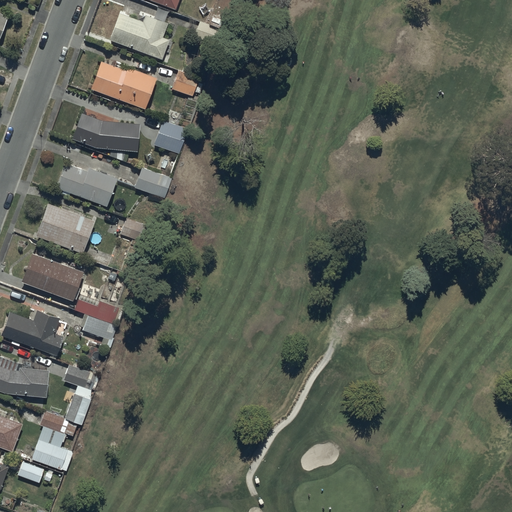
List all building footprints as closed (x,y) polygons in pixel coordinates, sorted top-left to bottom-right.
[(148,0),(175,10),(179,0),(148,0)] [(0,41),(9,17),(0,13),(0,41)] [(120,14),(110,40),(163,61),(171,41),(163,39),(169,24),(146,15),(143,23),(120,14)] [(127,72),(101,62),(91,90),(146,110),(157,78),(128,68),(127,72)] [(199,79),(178,71),(172,89),(193,97),(195,92),(200,94),(204,85),(198,82),(199,79)] [(140,125),(102,121),(82,114),(72,140),(96,149),(138,152),(140,125)] [(163,121),(162,123),(154,145),(180,154),(188,131),(163,121)] [(66,165),(58,189),(108,206),(117,180),(89,170),(88,173),(66,165)] [(171,180),(143,168),(142,169),(135,188),(163,199),(171,180)] [(49,205),(37,237),(83,254),(95,222),(49,205)] [(84,274),(32,254),(21,283),(74,302),(84,274)] [(89,315),(113,325),(119,308),(92,298),(95,291),(86,288),(84,295),(81,294),(79,300),(75,310),(89,315)] [(9,312),(1,336),(12,340),(11,344),(19,347),(21,343),(57,356),(64,337),(55,333),(59,320),(36,312),(33,321),(9,312)] [(113,325),(89,315),(89,317),(89,318),(88,320),(84,330),(112,340),(117,326),(113,325)] [(0,391),(6,394),(46,397),(49,371),(22,369),(23,364),(0,356),(0,391)] [(98,376),(69,365),(63,381),(92,392),(98,376)] [(91,400),(74,394),(65,419),(45,412),(40,426),(44,427),(32,459),(67,471),(74,452),(61,447),(65,434),(74,437),(78,425),(82,426),(91,400)] [(0,448),(12,453),(22,425),(0,416),(0,448)] [(44,470),(23,462),(17,475),(39,484),(41,479),(50,482),(53,475),(44,471),(44,470)] [(0,491),(8,468),(0,464),(0,491)]
